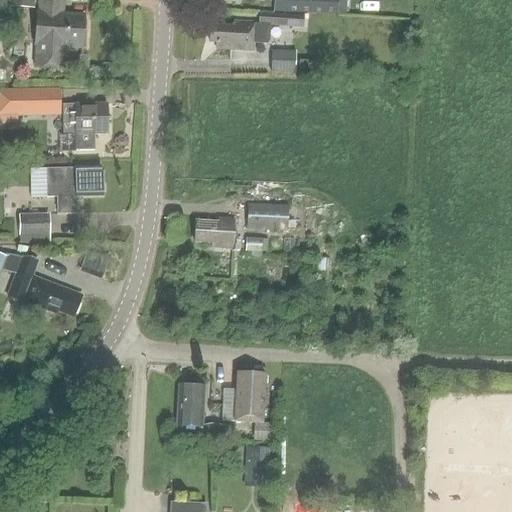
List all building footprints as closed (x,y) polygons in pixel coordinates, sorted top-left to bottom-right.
[(33,9),(33,0),(8,0),(8,8),(33,9)] [(80,47),(82,18),(63,17),(62,0),(39,0),(39,13),(37,13),(35,43),(36,43),(35,67),(64,69),(65,47),(80,47)] [(337,14),(337,0),(273,0),(273,10),(337,14)] [(253,52),(254,43),(266,43),(268,41),(269,26),(302,28),(302,16),(258,13),(258,22),(233,21),(233,26),(210,25),(209,43),(216,43),(216,50),(253,52)] [(271,51),(270,73),(294,74),(295,52),(271,51)] [(318,62),(298,61),(297,74),(317,75),(318,62)] [(60,90),(40,90),(24,90),(25,107),(60,106),(60,90)] [(106,134),(106,104),(74,104),(74,105),(62,105),(63,134),(75,134),(75,150),(93,150),(93,134),(106,134)] [(46,169),(47,198),(56,197),(57,215),(76,214),(76,198),(101,197),(101,192),(103,191),(103,185),(100,183),(100,167),(46,169)] [(247,204),(245,230),(286,232),(286,230),(294,230),(295,221),(286,221),(287,206),(247,204)] [(18,237),(48,235),(47,213),(16,214),(18,237)] [(231,249),(233,219),(218,218),(218,223),(195,221),(194,243),(211,244),(210,248),(231,249)] [(260,253),(261,239),(244,238),(244,252),(260,253)] [(283,252),(293,252),(293,239),(283,239),(283,252)] [(6,258),(0,255),(0,270),(16,275),(9,291),(6,298),(21,304),(20,307),(42,317),(45,311),(55,316),(56,313),(71,319),(73,316),(79,301),(72,297),(73,293),(31,274),(37,261),(7,255),(6,258)] [(293,324),(307,325),(307,312),(294,312),(293,324)] [(261,423),(264,374),(237,373),(234,422),(261,423)] [(201,428),(204,386),(178,385),(174,437),(217,440),(223,440),(224,427),(221,425),(218,423),(215,423),(212,423),(208,423),(205,424),(203,425),(201,428)] [(270,425),(253,424),(252,442),(269,443),(270,425)] [(265,462),(244,461),(243,482),(260,483),(261,475),(264,475),(265,462)]
